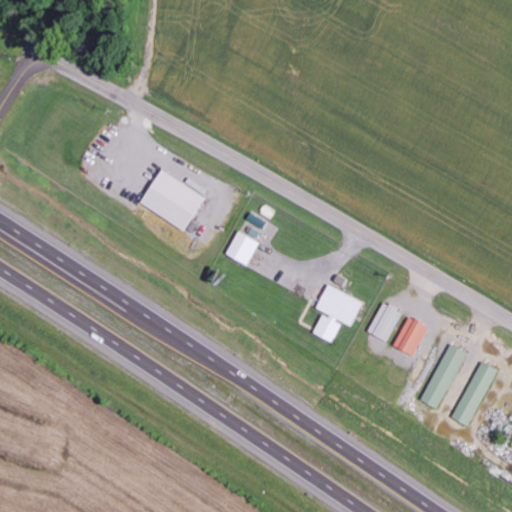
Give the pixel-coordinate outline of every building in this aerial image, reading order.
[(143,203),(187,231),(209,197),(165,169),(143,203)] [(230,256),(252,265),(261,240),(239,232),(230,256)] [(366,302),(331,284),(319,308),(326,312),(316,333),(334,342),(345,322),(354,327),(366,302)] [(384,303),(372,333),(391,341),(404,311),(384,303)] [(397,348),(417,356),(430,325),(410,317),(397,348)] [(425,401),(441,409),(468,352),(451,344),(425,401)] [(498,368),(481,361),(457,419),(473,426),(498,368)]
